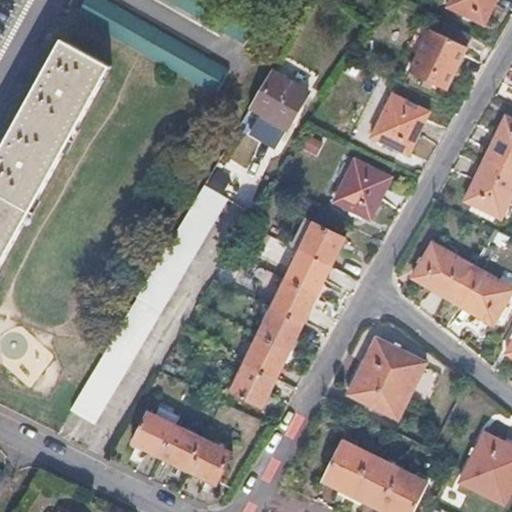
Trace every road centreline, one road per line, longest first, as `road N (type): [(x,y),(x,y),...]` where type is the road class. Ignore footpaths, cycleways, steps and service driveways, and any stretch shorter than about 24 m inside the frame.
road 1 (residential): [(511,39),(371,284)]
road 2 (residential): [(371,284),(247,511)]
road 3 (residential): [(0,428),(171,511)]
road 4 (residential): [(371,284),(511,401)]
